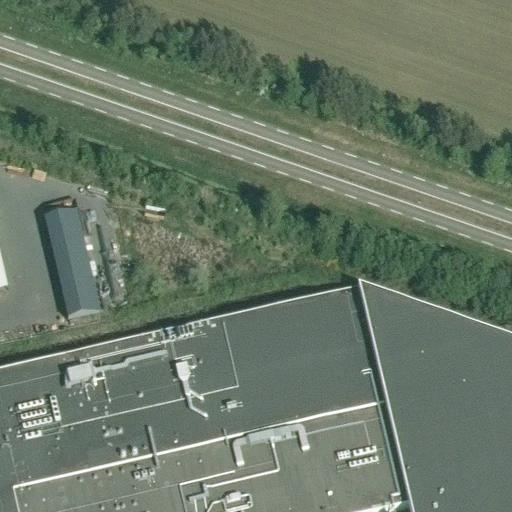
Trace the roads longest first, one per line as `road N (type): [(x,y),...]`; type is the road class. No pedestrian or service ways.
road 1 (primary): [(511,217),(0,41)]
road 2 (primary): [(0,72),(511,247)]
